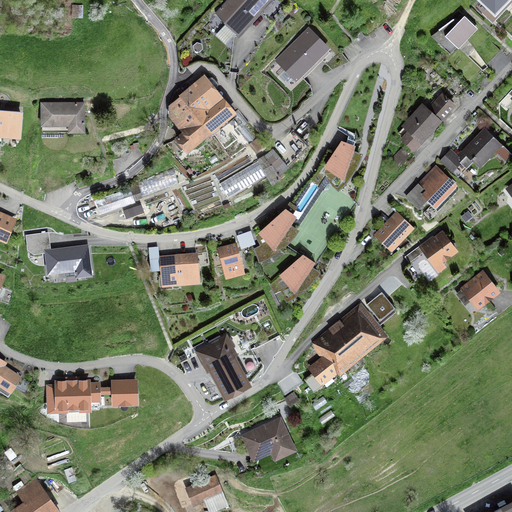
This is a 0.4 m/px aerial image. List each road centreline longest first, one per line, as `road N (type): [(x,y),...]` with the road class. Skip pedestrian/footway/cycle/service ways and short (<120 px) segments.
road 1 (residential): [(357,69),(298,183),(256,214),(217,231),(148,239),(64,216)]
road 2 (residential): [(361,218),(267,377),(205,417)]
road 3 (residential): [(171,85),(197,68),(212,70),(258,124),(275,129),(357,69)]
road 4 (residential): [(205,417),(180,377),(153,361),(59,367),(0,345)]
road 5 (residential): [(511,64),(361,218)]
road 6 (residential): [(361,218),(396,66),(375,54),(357,69)]
road 7 (residential): [(171,85),(148,157),(126,176),(79,194),(64,216)]
road 8 (residential): [(205,417),(71,511)]
